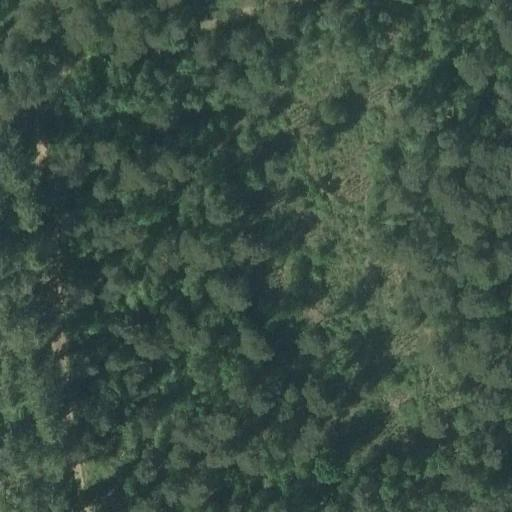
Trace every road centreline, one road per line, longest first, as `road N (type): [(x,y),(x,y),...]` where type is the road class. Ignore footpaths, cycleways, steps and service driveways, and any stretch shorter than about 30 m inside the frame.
road 1 (track): [(76,511),(55,388),(33,110)]
road 2 (track): [(0,124),(29,116),(68,47),(263,0)]
